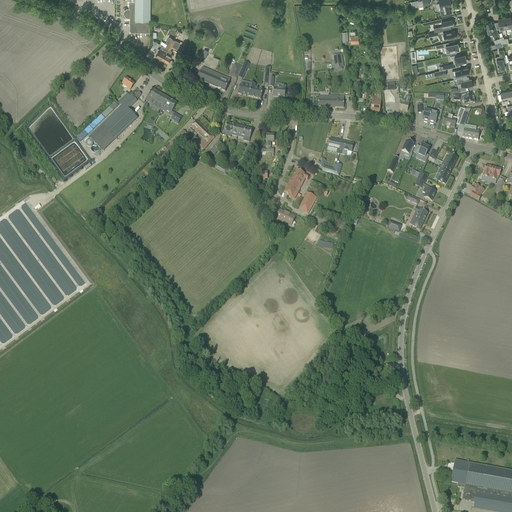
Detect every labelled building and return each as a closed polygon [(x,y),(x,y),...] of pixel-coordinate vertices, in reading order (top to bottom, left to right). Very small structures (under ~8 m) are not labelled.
[(130,32),(150,33),(149,0),(135,0),(135,1),(129,1),(129,9),(127,9),(124,11),(124,15),(127,18),(130,18),(130,32)] [(436,7),(437,7),(437,8),(438,8),(438,9),(439,9),(441,8),(441,11),(440,12),(442,17),(450,15),(449,10),(448,10),(447,7),(451,6),(449,0),(438,0),(439,4),(438,4),(437,4),(437,5),(436,6),(436,7)] [(452,19),(441,21),(442,26),(433,28),(434,32),(436,32),(451,29),(450,26),(453,25),(453,23),(453,21),(452,21),(452,19)] [(498,35),(496,26),(494,23),(491,24),(491,22),(491,21),(489,22),(488,21),(487,22),(486,23),(485,23),(485,24),(485,23),(488,33),(488,34),(491,33),(493,37),(498,35)] [(456,38),(454,31),(443,33),(444,40),(448,39),(449,40),(452,39),(456,38)] [(350,35),(351,43),(359,43),(358,35),(350,35)] [(156,57),(162,60),(166,54),(167,52),(174,39),(169,37),(166,43),(167,44),(165,47),(162,46),(156,57)] [(166,54),(162,60),(168,63),(173,55),(170,54),(172,51),(170,50),(172,47),(179,51),(181,46),(179,44),(180,42),(174,39),(167,52),(166,54)] [(459,50),(458,48),(459,48),(458,45),(457,43),(445,46),(447,51),(444,52),(445,53),(440,54),(441,57),(456,54),(455,51),(459,50)] [(204,46),(199,56),(205,59),(210,49),(204,46)] [(504,62),(506,61),(504,51),(499,52),(500,60),(496,60),(496,61),(496,64),(497,64),(498,70),(504,69),(503,63),(504,63),(504,62)] [(333,55),(336,71),(342,70),(340,54),(333,55)] [(466,62),(465,55),(460,56),(460,54),(450,56),(451,59),(453,59),(454,64),(466,62)] [(235,64),(232,70),(239,73),(242,67),(235,64)] [(244,64),(239,74),(244,75),(246,70),(247,70),(248,66),(244,64)] [(468,69),(467,67),(455,70),(457,79),(467,77),(466,74),(469,73),(469,72),(468,68),(468,69)] [(197,80),(225,92),(230,80),(202,68),(197,80)] [(464,81),(463,78),(456,79),(457,84),(461,83),(462,90),(473,87),(471,79),(464,81)] [(125,87),(130,90),(134,85),(126,79),(123,83),(126,85),(125,87)] [(238,94),(250,97),(252,84),(249,83),(248,87),(240,85),(238,94)] [(387,84),(387,91),(395,90),(394,83),(387,84)] [(252,84),(250,97),(261,99),(263,90),(255,88),(255,85),(252,84)] [(284,98),(285,86),(281,86),(281,89),(274,88),(273,97),(284,98)] [(164,107),(169,99),(154,90),(150,96),(149,95),(145,100),(151,103),(152,100),(164,107)] [(508,99),(506,91),(500,92),(502,100),(503,100),(503,103),(508,101),(508,99)] [(120,101),(123,103),(130,97),(127,94),(120,101)] [(462,98),(461,94),(459,94),(453,94),(453,101),(463,101),(465,106),(466,105),(466,106),(468,106),(468,105),(474,103),(473,99),(474,99),(474,95),(463,98),(462,98)] [(318,97),(318,107),(343,108),(344,97),(338,97),(338,96),(329,96),(329,97),(318,97)] [(400,104),(399,109),(407,111),(408,107),(409,103),(411,97),(406,96),(404,105),(400,104)] [(380,108),(381,102),(381,101),(376,100),(376,99),(372,98),(372,99),(371,107),(370,112),(379,113),(380,108)] [(174,108),(177,104),(169,99),(164,107),(162,111),(165,113),(166,110),(171,113),(174,108)] [(92,140),(103,152),(137,119),(126,107),(92,140)] [(428,124),(431,111),(429,111),(430,110),(426,109),(426,110),(425,110),(422,121),(424,121),(423,122),(428,124)] [(435,124),(438,113),(437,113),(437,112),(434,111),(434,112),(431,111),(428,124),(433,125),(433,124),(435,124)] [(464,111),(461,122),(459,125),(464,127),(469,113),(464,111)] [(171,120),(178,124),(182,118),(174,114),(171,120)] [(443,116),(441,125),(446,127),(450,128),(454,129),(457,120),(452,119),(453,117),(448,116),(448,118),(443,116)] [(191,127),(203,138),(209,133),(196,121),(191,127)] [(231,133),(237,135),(239,127),(227,123),(224,136),(230,137),(231,133)] [(239,127),(237,135),(244,137),(243,140),(249,142),(251,135),(252,130),(239,127)] [(464,129),(462,138),(478,140),(479,132),(464,129)] [(174,139),(178,142),(187,134),(183,130),(174,139)] [(203,138),(197,144),(203,150),(214,138),(209,133),(203,138)] [(258,152),(273,153),(274,149),(270,149),(270,143),(274,143),(274,135),(266,135),(266,149),(258,148),(258,152)] [(183,147),(187,151),(198,140),(194,136),(183,147)] [(336,154),(339,154),(340,149),(340,148),(341,142),(330,139),(328,147),(332,148),(337,149),(336,154)] [(406,141),(400,155),(403,157),(405,154),(410,156),(413,149),(411,148),(413,145),(413,144),(412,144),(412,143),(408,141),(408,142),(406,141)] [(339,154),(347,156),(348,152),(351,153),(352,149),(353,144),(341,142),(340,148),(340,149),(339,154)] [(423,145),(418,155),(423,157),(421,161),(425,163),(429,156),(426,155),(429,148),(423,145)] [(453,168),(457,159),(449,156),(448,159),(445,158),(443,163),(453,168)] [(393,157),(387,171),(392,173),(399,159),(393,157)] [(453,168),(443,163),(440,169),(450,174),(453,168)] [(335,170),(333,175),(339,177),(342,166),(336,164),(335,170)] [(485,165),(482,177),(490,179),(491,174),(493,168),(485,165)] [(322,172),(333,175),(335,170),(323,167),(322,172)] [(491,174),(490,179),(496,180),(496,179),(497,180),(498,178),(498,179),(499,177),(501,170),(493,168),(491,174)] [(450,174),(440,169),(437,174),(440,175),(437,181),(445,184),(450,174)] [(297,170),(292,178),(284,192),(288,194),(287,196),(292,198),(294,195),(296,196),(299,190),(297,189),(303,177),(307,180),(309,177),(304,174),(297,170)] [(258,179),(267,179),(267,172),(258,171),(258,179)] [(418,178),(418,179),(425,182),(428,176),(421,172),(420,174),(418,178)] [(432,202),(435,195),(434,194),(435,192),(431,190),(431,189),(423,185),(425,182),(418,179),(415,185),(422,189),(422,188),(424,189),(422,193),(425,194),(423,198),(432,202)] [(500,181),(494,193),(500,195),(506,184),(500,181)] [(476,194),(481,188),(474,184),(470,191),(472,192),(476,194)] [(320,194),(326,196),(329,190),(323,187),(320,194)] [(481,197),(480,196),(484,191),(481,188),(476,194),(472,192),(470,196),(479,201),(481,197)] [(313,196),(308,205),(313,207),(309,214),(313,216),(321,199),(315,197),(313,196)] [(406,200),(417,205),(419,200),(408,196),(406,200)] [(415,213),(417,214),(411,226),(415,228),(419,231),(428,213),(416,208),(413,212),(415,213)] [(286,223),(291,226),(296,216),(280,209),(276,217),(286,222),(286,223)] [(387,227),(399,232),(401,226),(389,222),(387,227)] [(450,488),(461,490),(460,492),(476,495),(473,508),(494,511),(511,511),(511,470),(455,460),(450,488)]
